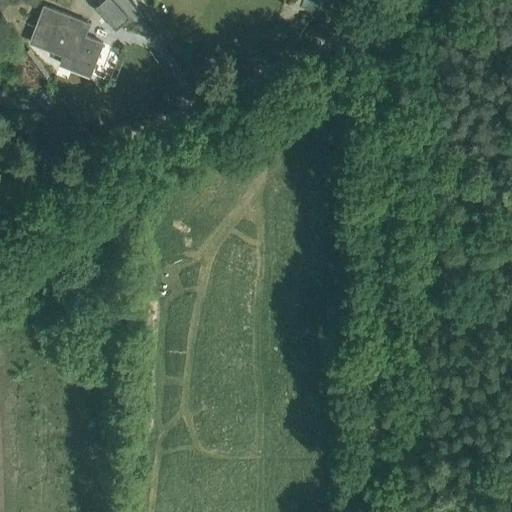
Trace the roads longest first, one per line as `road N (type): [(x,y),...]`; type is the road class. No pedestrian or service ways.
road 1 (track): [(364,511),(392,13),(411,0)]
road 2 (unclassified): [(0,201),(392,13)]
